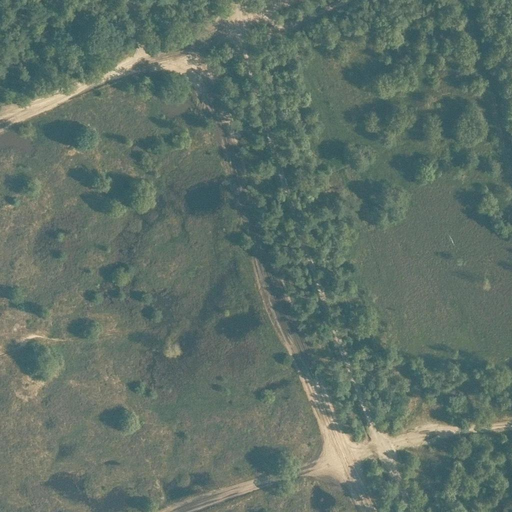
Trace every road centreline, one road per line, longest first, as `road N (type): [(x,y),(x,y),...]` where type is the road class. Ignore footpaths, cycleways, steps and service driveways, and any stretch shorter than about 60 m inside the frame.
road 1 (track): [(238,14),(186,45),(361,511)]
road 2 (unclassified): [(418,511),(315,259),(236,0)]
road 3 (track): [(184,511),(336,456),(511,421)]
road 4 (track): [(186,45),(0,115)]
